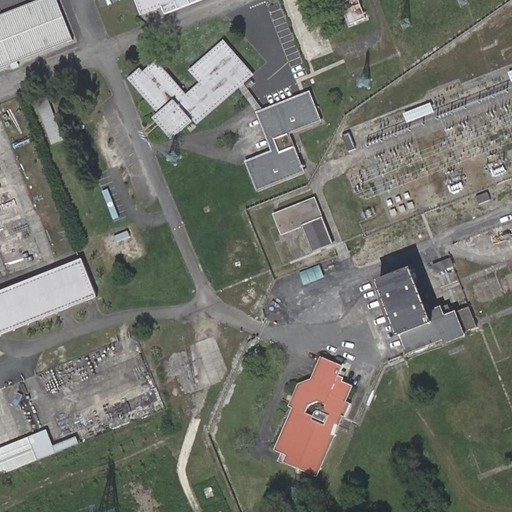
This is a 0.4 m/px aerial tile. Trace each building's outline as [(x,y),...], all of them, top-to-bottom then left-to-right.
[(0,67),(73,39),(57,0),(35,0),(0,14),(0,67)] [(135,0),(141,15),(162,7),(165,14),(179,9),(177,2),(182,0),(188,0),(191,4),(201,0),(135,0)] [(359,0),(341,0),(350,23),(366,17),(359,0)] [(291,30),(306,83),(330,77),(316,23),(291,30)] [(196,121),(236,87),(241,82),(251,74),(222,41),(190,69),(200,81),(186,94),(157,61),(143,73),(141,70),(131,79),(160,114),(177,133),(190,120),(185,115),(189,112),(196,121)] [(258,115),(273,154),(280,151),(265,113),(241,82),(236,87),(258,115)] [(280,151),(273,154),(247,164),(257,189),(303,171),(288,133),(320,121),(310,95),(265,113),(280,151)] [(64,142),(48,100),(37,104),(53,146),(64,142)] [(431,104),(404,114),(407,123),(434,112),(431,104)] [(177,133),(160,114),(156,117),(172,137),(177,133)] [(355,148),(349,133),(341,136),(347,151),(355,148)] [(486,193),(474,197),(477,205),(489,200),(486,193)] [(304,223),(314,249),(333,241),(316,196),(274,212),(281,231),(304,223)] [(0,334),(97,297),(83,259),(79,260),(0,291),(0,334)] [(431,266),(434,275),(453,267),(450,259),(431,266)] [(320,264),(300,273),(305,286),(326,277),(320,264)] [(428,309),(412,268),(378,281),(400,338),(402,337),(408,355),(461,334),(461,332),(478,326),(473,314),(470,306),(457,311),(457,309),(444,314),(440,305),(428,309)] [(299,396),(294,407),(287,421),(289,423),(285,433),(283,432),(276,448),(288,454),(286,459),(316,474),(338,425),(343,414),(347,416),(352,403),(349,401),(354,388),(339,380),(344,368),(322,357),(313,378),(301,384),(295,395),(299,396)] [(290,406),(294,407),(299,396),(295,395),(290,406)] [(54,445),(47,429),(29,437),(38,460),(79,443),(76,436),(54,445)] [(0,447),(0,474),(38,460),(29,437),(0,447)]
